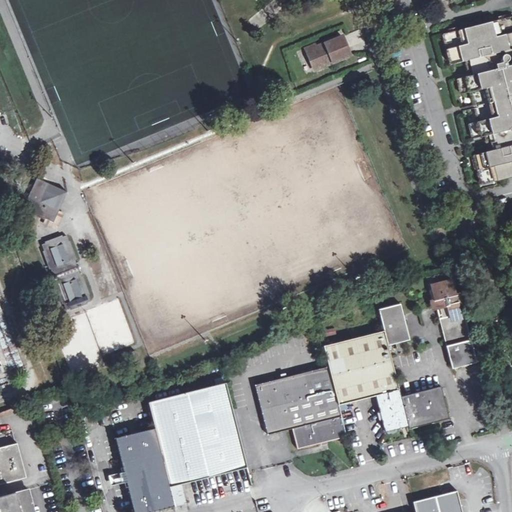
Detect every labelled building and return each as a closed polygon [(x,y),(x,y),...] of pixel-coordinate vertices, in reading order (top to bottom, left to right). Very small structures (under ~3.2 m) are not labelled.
[(511,16),(443,33),(451,63),(465,60),(469,75),(458,78),(461,93),(470,91),(478,120),(468,124),(473,138),(483,136),(487,151),(474,155),(481,184),(511,176),(511,16)] [(355,55),(345,31),(304,47),(313,70),(355,55)] [(67,192),(37,178),(24,208),(54,222),(67,192)] [(511,202),(503,204),(505,219),(511,216),(511,202)] [(67,235),(42,244),(66,309),(91,300),(79,268),(67,235)] [(437,310),(439,319),(460,314),(451,278),(430,284),(434,299),(429,300),(430,305),(432,311),(437,310)] [(400,303),(378,309),(384,330),(324,345),(329,366),(255,385),(268,435),(292,429),(298,449),(346,436),(338,405),(376,396),(385,432),(408,426),(409,428),(434,422),(449,419),(441,387),(401,396),(387,346),(390,345),(409,340),(402,314),(400,303)] [(441,324),(465,319),(463,313),(460,314),(439,319),(441,324)] [(441,324),(453,369),(477,364),(465,319),(441,324)] [(335,327),(322,330),(324,337),(337,334),(335,327)] [(133,351),(108,361),(112,373),(137,363),(133,351)] [(246,466),(229,396),(151,415),(155,427),(116,437),(124,471),(127,482),(134,511),(147,511),(174,505),(169,485),(246,466)] [(0,483),(26,476),(17,441),(0,445),(0,483)] [(127,482),(124,471),(109,475),(111,486),(127,482)] [(462,511),(457,490),(413,502),(415,511),(462,511)] [(0,498),(0,511),(33,511),(27,491),(0,498)]
